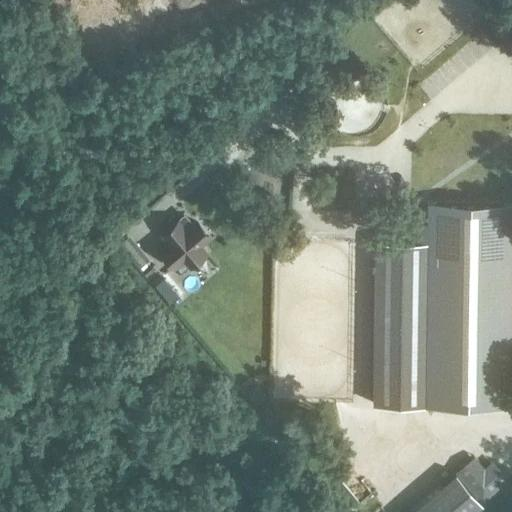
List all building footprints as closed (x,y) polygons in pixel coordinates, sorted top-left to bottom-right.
[(375,240),(372,402),(508,404),(511,203),(427,201),(427,221),(403,221),(403,241),(375,240)] [(195,221),(191,225),(184,217),(165,234),(171,241),(162,249),(175,264),(184,256),(189,263),(204,250),(199,244),(208,236),(195,221)] [(170,302),(179,295),(164,277),(155,284),(170,302)] [(260,392),(252,399),(257,405),(258,405),(266,399),(265,398),(260,392)] [(474,455),(409,511),(471,511),(482,503),(482,502),(482,501),(509,478),(492,459),(484,467),(474,455)]
